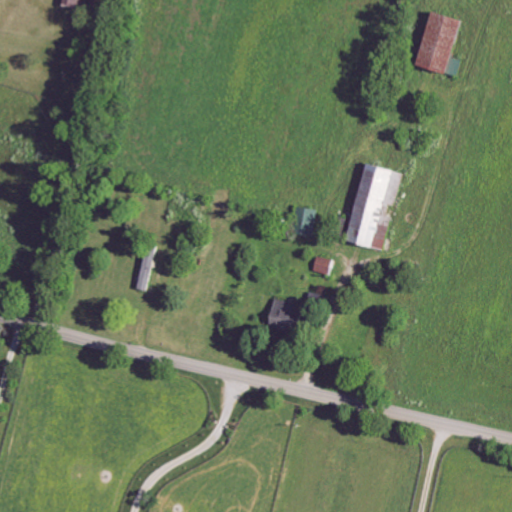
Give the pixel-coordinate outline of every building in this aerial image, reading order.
[(70,0),(69,7),(99,11),(100,0),(70,0)] [(425,69),(462,78),(466,62),(460,61),(470,22),(439,15),(425,69)] [(409,172),(372,164),(356,242),(393,250),(409,172)] [(318,237),(321,210),(301,208),(298,234),(318,237)] [(161,252),(152,249),(141,289),(150,292),(161,252)] [(335,276),(338,261),(322,257),(319,272),(335,276)] [(274,328),(303,336),(311,307),(281,299),(274,328)]
